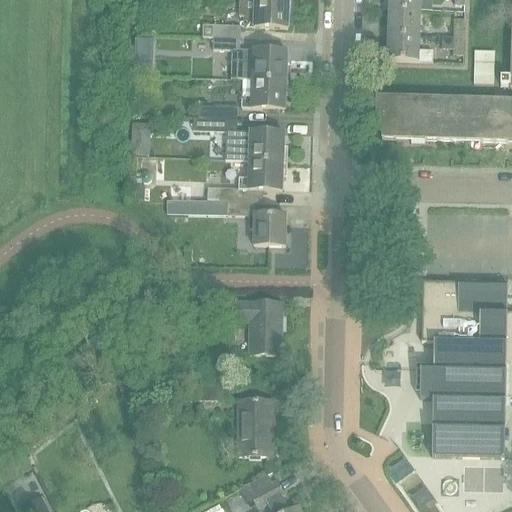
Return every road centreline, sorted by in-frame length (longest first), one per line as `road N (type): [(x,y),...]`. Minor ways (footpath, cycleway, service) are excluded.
road 1 (residential): [(385,511),(335,434),(337,187)]
road 2 (residential): [(337,187),(342,0)]
road 3 (residential): [(337,187),(511,191)]
